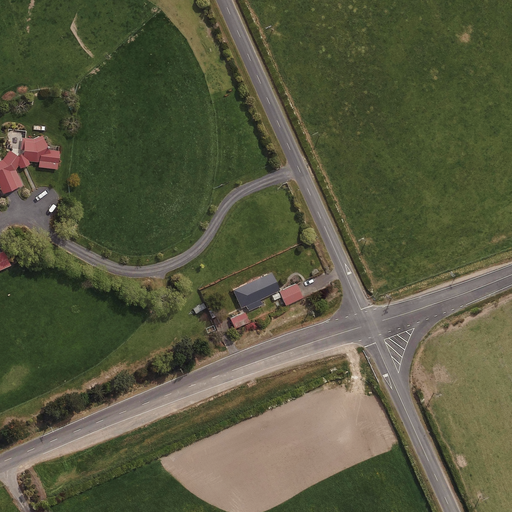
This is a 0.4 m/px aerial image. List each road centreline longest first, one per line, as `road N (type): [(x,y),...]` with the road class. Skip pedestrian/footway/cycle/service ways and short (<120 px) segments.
road 1 (tertiary): [(0,463),(367,324)]
road 2 (unclassified): [(223,0),(367,324)]
road 3 (unclassified): [(367,324),(451,511)]
road 4 (tertiary): [(367,324),(511,274)]
